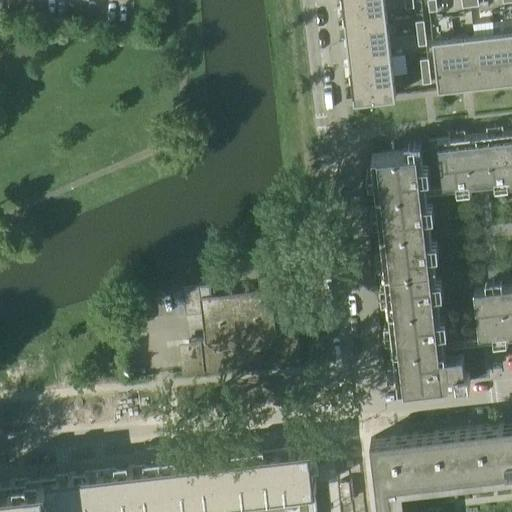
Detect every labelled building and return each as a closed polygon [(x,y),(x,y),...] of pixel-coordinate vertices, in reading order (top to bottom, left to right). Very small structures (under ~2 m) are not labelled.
[(384,0),(363,0),(343,2),(345,21),(387,17),(384,0)] [(427,0),(429,10),(437,9),(435,0),(427,0)] [(387,17),(345,21),(347,40),(389,36),(387,17)] [(424,19),(415,20),(417,32),(425,32),(424,19)] [(511,30),(494,32),(499,82),(511,80),(511,30)] [(425,32),(417,32),(418,44),(426,44),(425,32)] [(494,32),(474,35),(479,84),(499,82),(494,32)] [(474,35),(453,37),(459,87),(479,84),(474,35)] [(389,36),(347,40),(350,59),(391,55),(389,36)] [(453,37),(432,39),(436,69),(438,89),(459,87),(453,37)] [(391,55),(350,59),(352,78),(393,74),(391,55)] [(428,58),(420,58),(421,71),(429,70),(428,58)] [(429,70),(421,71),(422,83),(431,82),(429,70)] [(393,74),(352,78),(354,99),(396,94),(393,74)] [(511,174),(511,129),(424,139),(426,163),(432,163),(433,171),(427,172),(429,184),(511,174)] [(439,340),(430,263),(417,148),(372,153),(398,385),(449,379),(449,376),(456,375),(456,377),(471,376),(470,373),(487,371),(483,344),(461,347),(461,348),(440,351),(439,340)] [(205,337),(189,338),(193,370),(291,358),(299,348),(290,272),(258,275),(260,287),(211,292),(210,281),(198,282),(203,319),(205,337)] [(511,284),(474,289),(479,334),(511,330),(511,284)] [(511,511),(511,426),(504,428),(504,422),(371,437),(376,483),(383,482),(386,506),(386,511),(511,511)] [(69,472),(17,478),(10,478),(0,479),(0,511),(316,511),(314,488),(316,488),(313,463),(312,451),(311,444),(304,445),(252,451),(245,451),(193,457),(193,458),(186,458),(134,464),(128,465),(76,471),(75,471),(69,472)] [(340,480),(339,480),(341,499),(343,499),(351,498),(353,497),(351,479),(340,480)]
